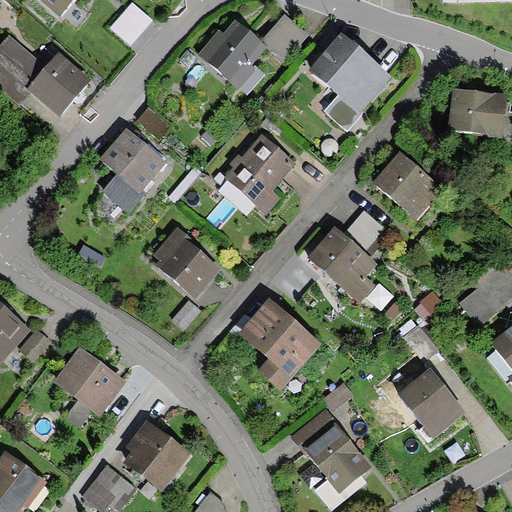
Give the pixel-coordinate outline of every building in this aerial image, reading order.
[(71,0),(38,0),(58,16),(71,0)] [(135,48),(157,22),(137,4),(114,30),(135,48)] [(235,17),(201,57),(239,89),(269,54),(285,68),(310,40),(283,17),(263,41),(235,17)] [(391,77),(345,39),(315,76),(333,91),(321,106),(348,128),(391,77)] [(45,77),(10,46),(0,56),(0,85),(17,101),(28,88),(56,113),(82,85),(58,63),(45,77)] [(507,100),(454,93),(449,134),(502,142),(501,151),(511,152),(511,114),(506,114),(507,100)] [(150,114),(105,167),(146,202),(177,164),(156,147),(170,130),(150,114)] [(264,140),(222,193),(232,201),(243,210),(256,219),(298,167),(264,140)] [(414,157),(386,188),(427,225),(455,194),(414,157)] [(351,233),(372,251),(390,230),(369,212),(351,233)] [(400,276),(347,232),(317,267),(371,311),(400,276)] [(225,269),(181,233),(152,269),(196,305),(225,269)] [(511,271),(507,266),(464,307),(486,331),(511,306),(511,271)] [(336,348),(283,309),(257,345),(284,366),(271,383),(297,402),(336,348)] [(0,315),(0,359),(22,333),(0,315)] [(511,331),(486,352),(511,386),(511,331)] [(40,364),(55,341),(41,332),(25,355),(40,364)] [(118,385),(81,359),(60,388),(97,414),(118,385)] [(473,429),(438,377),(399,403),(434,455),(473,429)] [(384,477),(334,406),(288,438),(339,509),(384,477)] [(182,458),(151,437),(129,468),(160,489),(182,458)] [(0,468),(0,511),(1,511),(14,511),(34,485),(4,463),(0,468)] [(90,495),(115,511),(125,511),(142,488),(109,466),(90,495)]
